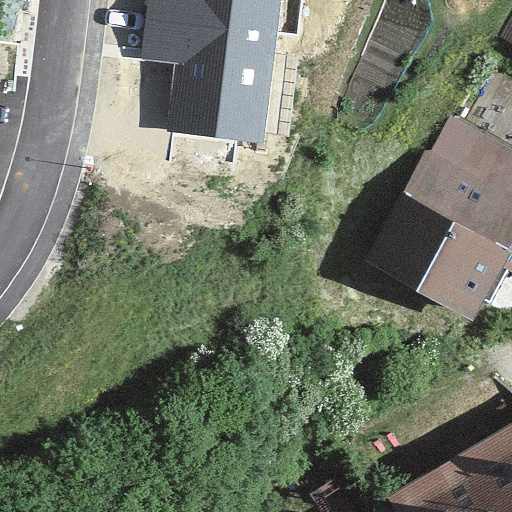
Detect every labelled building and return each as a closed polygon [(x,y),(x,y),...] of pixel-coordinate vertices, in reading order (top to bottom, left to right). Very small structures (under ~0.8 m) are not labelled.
[(149,0),(146,63),(173,64),(169,140),(275,145),(282,0),(149,0)] [(511,170),(511,155),(456,125),(437,160),(434,158),(382,259),(476,313),(483,300),(502,264),(511,245),(511,201),(500,194),(511,170)] [(511,278),(511,270),(502,264),(483,300),(496,308),(511,278)] [(511,511),(511,446),(400,511),(511,511)] [(339,511),(327,491),(295,509),(296,511),(339,511)]
